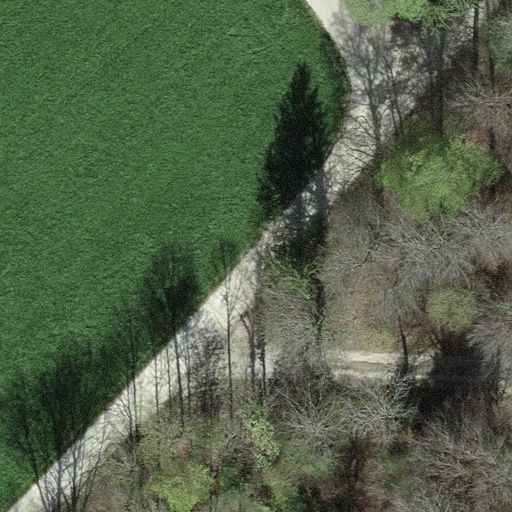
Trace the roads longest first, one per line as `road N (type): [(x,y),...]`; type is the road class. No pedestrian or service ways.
road 1 (track): [(403,91),(184,339),(5,511)]
road 2 (track): [(184,339),(402,333),(511,347)]
road 3 (track): [(484,0),(403,91)]
